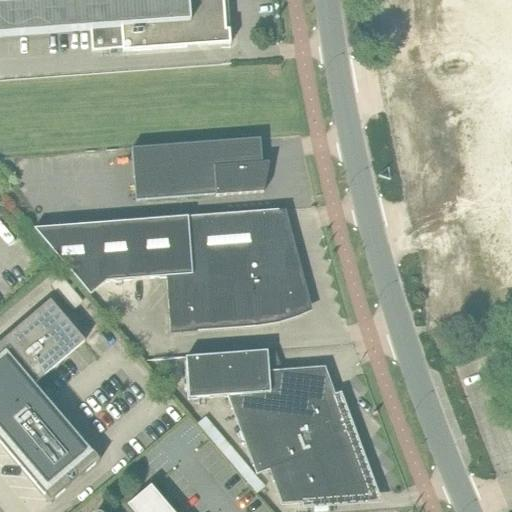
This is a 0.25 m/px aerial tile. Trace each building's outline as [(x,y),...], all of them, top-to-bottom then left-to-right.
[(0,0),(0,36),(90,30),(92,51),(121,49),(122,52),(230,45),(229,30),(227,31),(223,0),(0,0)] [(511,0),(437,0),(443,74),(483,71),(502,320),(511,319),(511,0)] [(262,173),(261,164),(260,139),(131,149),(135,202),(215,196),(215,197),(263,193),(267,173),(262,173)] [(170,335),(177,334),(197,333),(196,326),(255,322),(276,319),(296,312),(305,309),(279,212),(285,211),(285,210),(33,229),(90,296),(106,282),(166,278),(170,335)] [(50,287),(70,311),(82,301),(62,277),(50,287)] [(0,443),(50,502),(99,461),(0,344),(0,443)] [(185,358),(186,378),(188,400),(226,397),(256,476),(269,471),(281,505),(316,502),(321,501),(331,498),(340,492),(348,484),(352,475),(355,464),(355,454),(352,444),(324,368),(268,372),(266,352),(185,358)] [(172,511),(150,486),(126,506),(131,511),(172,511)]
